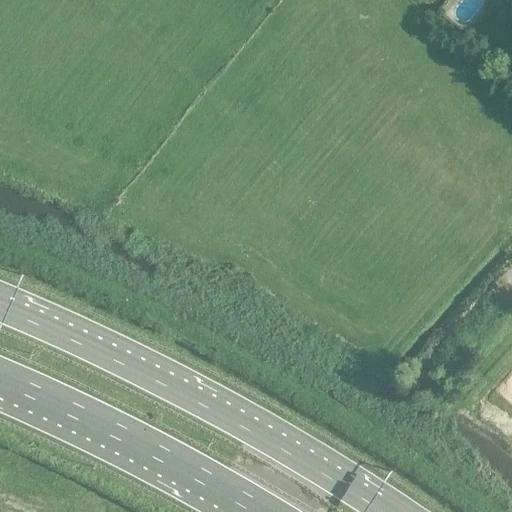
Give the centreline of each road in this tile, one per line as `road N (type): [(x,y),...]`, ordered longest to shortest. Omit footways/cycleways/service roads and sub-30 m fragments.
road 1 (trunk): [(393,511),(232,414),(0,302)]
road 2 (trunk): [(0,383),(162,456),(247,511)]
